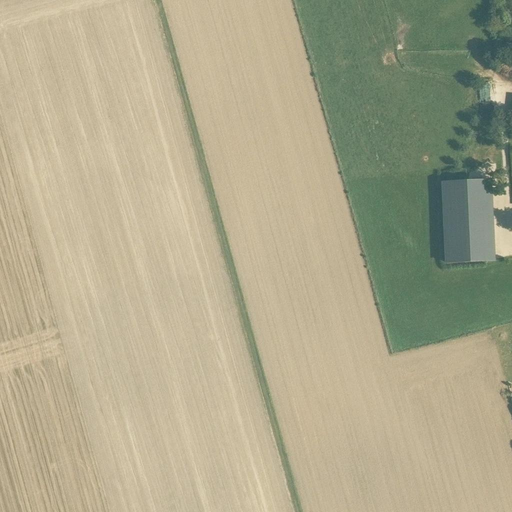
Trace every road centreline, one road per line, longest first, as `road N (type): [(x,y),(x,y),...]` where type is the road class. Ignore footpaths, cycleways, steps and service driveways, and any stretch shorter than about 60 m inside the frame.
road 1 (track): [(159,0),(298,511)]
road 2 (track): [(511,240),(503,111),(511,86)]
